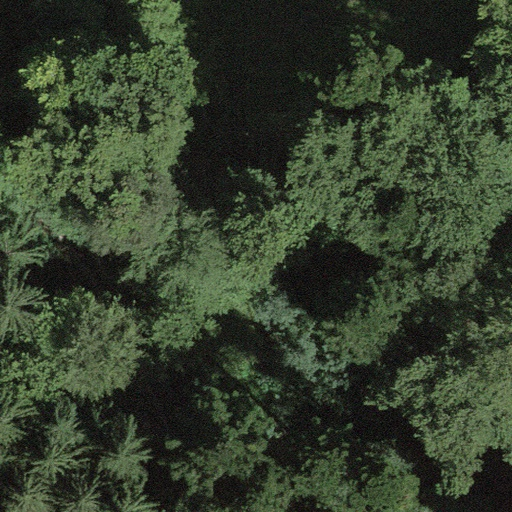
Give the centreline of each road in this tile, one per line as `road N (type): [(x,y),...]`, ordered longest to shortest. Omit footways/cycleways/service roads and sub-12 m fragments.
road 1 (track): [(216,511),(110,289),(66,221),(0,148)]
road 2 (track): [(511,87),(499,191),(511,449)]
